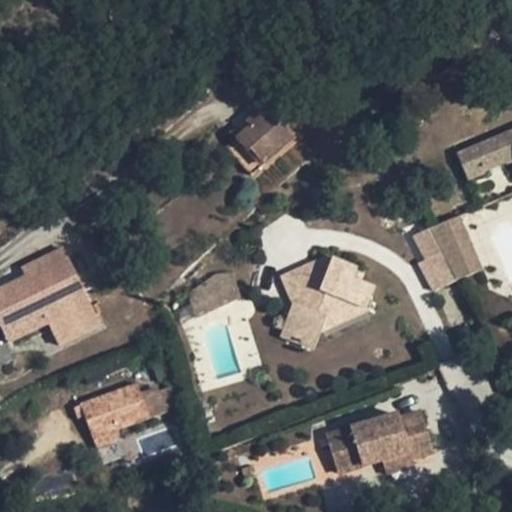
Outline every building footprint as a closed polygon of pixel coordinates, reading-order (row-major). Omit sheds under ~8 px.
[(266,113),(262,109),(252,117),(256,122),(248,128),(236,138),(225,146),(250,176),(295,139),(269,111),(266,113)] [(256,122),(252,117),(245,123),(248,128),(256,122)] [(511,143),(510,144),(505,135),(457,155),(467,179),(484,172),(483,171),(504,162),(505,163),(511,160),(511,143)] [(459,217),(440,225),(445,234),(452,249),(460,245),(457,237),(466,233),(459,217)] [(430,229),(442,252),(457,280),(464,277),(452,249),(445,234),(440,225),(430,229)] [(426,260),(442,252),(430,229),(414,235),(426,260)] [(482,269),(466,233),(457,237),(460,245),(452,249),(464,277),(482,269)] [(44,324),(55,346),(97,325),(59,250),(31,264),(38,278),(25,285),(21,279),(0,289),(0,329),(37,310),(44,324)] [(457,280),(442,252),(426,260),(420,264),(434,291),(457,280)] [(357,268),(329,257),(282,278),(292,302),(283,328),(290,341),(314,350),(326,317),(340,312),(344,301),(365,310),(374,287),(352,279),(357,268)] [(38,278),(31,264),(18,271),(21,279),(25,285),(38,278)] [(202,298),(177,317),(190,338),(229,314),(216,293),(202,298)] [(37,310),(0,329),(0,335),(5,344),(44,324),(37,310)] [(142,397),(137,384),(80,405),(85,417),(92,439),(115,431),(150,418),(166,412),(159,391),(142,397)] [(85,417),(80,405),(75,407),(79,419),(85,417)] [(396,416),(325,438),(336,476),(381,462),(407,454),(409,461),(432,454),(420,414),(398,420),(396,416)] [(118,440),(115,431),(92,439),(96,449),(118,440)] [(407,454),(381,462),(385,477),(412,469),(409,461),(407,454)]
